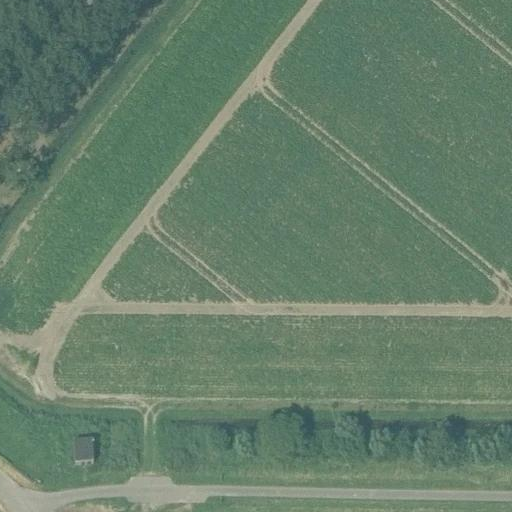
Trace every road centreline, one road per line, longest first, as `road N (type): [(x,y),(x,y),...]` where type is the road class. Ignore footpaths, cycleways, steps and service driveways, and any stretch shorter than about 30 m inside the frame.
road 1 (unclassified): [(26,511),(92,494),(214,493)]
road 2 (secondary): [(0,118),(94,0)]
